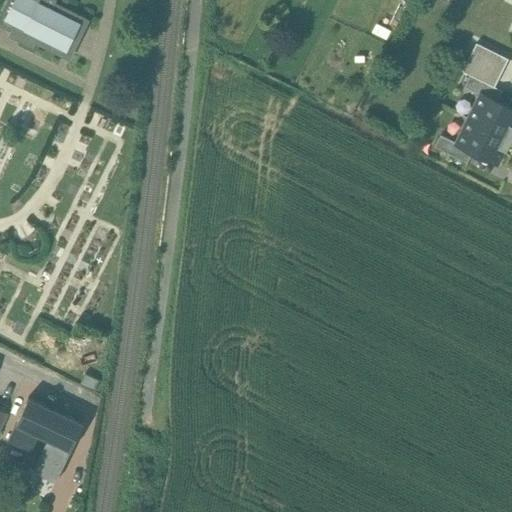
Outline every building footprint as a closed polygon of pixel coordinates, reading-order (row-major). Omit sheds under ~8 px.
[(72,18),(51,8),(54,0),(8,0),(0,17),(0,24),(22,36),(20,40),(32,46),(37,36),(58,47),(58,46),(66,50),(80,23),(72,19),(72,18)] [(502,90),(471,74),(465,85),(481,93),(496,101),(502,90)] [(511,108),(496,101),(481,93),(468,118),(511,139),(511,138),(511,108)] [(468,118),(456,143),(472,151),(497,164),(504,150),(506,151),(511,139),(468,118)] [(440,135),(434,146),(467,162),(472,151),(456,143),(440,135)] [(83,423),(28,397),(8,441),(30,451),(37,435),(48,440),(33,472),(55,482),(83,423)]
